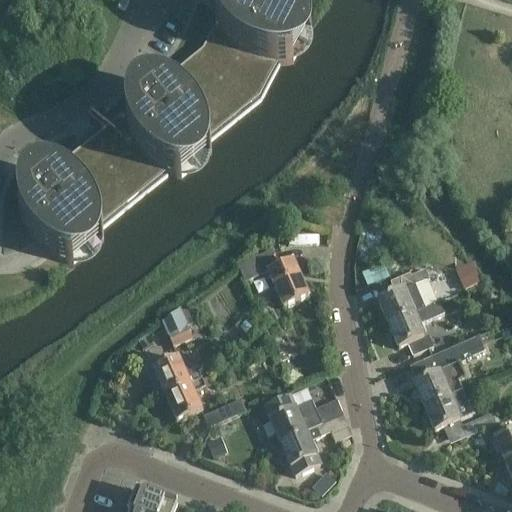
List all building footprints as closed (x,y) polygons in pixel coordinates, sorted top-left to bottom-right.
[(261,101),(279,65),(287,65),(290,64),(292,64),(292,61),(309,30),(310,29),(309,25),(307,22),(306,19),(304,16),(296,7),(287,0),(216,0),(216,2),(214,8),(213,14),(214,20),(216,25),(216,26),(202,53),(158,88),(150,87),(143,88),(135,93),(130,97),(128,101),(126,108),(125,115),(50,176),(42,175),(34,176),(27,180),(26,181),(24,183),(21,186),(19,193),(17,200),(17,201),(18,212),(21,223),(26,233),(32,243),(39,250),(47,257),(49,258),(57,263),(66,266),(69,267),(73,267),(73,265),(101,243),(102,243),(103,240),(103,237),(102,235),(102,229),(167,176),(174,178),(181,180),(181,178),(208,156),(210,156),(210,148),(210,142),(261,101)] [(277,271),(270,256),(237,270),(244,286),(267,276),(282,312),(308,301),(292,264),(277,271)] [(428,282),(424,273),(410,279),(409,276),(390,284),(395,296),(378,304),(388,327),(437,306),(427,283),(428,282)] [(425,340),(419,325),(443,315),(439,305),(437,306),(388,327),(398,352),(408,348),(413,359),(433,350),(428,339),(425,340)] [(172,351),(199,338),(185,309),(161,326),(172,351)] [(423,411),(462,394),(458,384),(464,382),(458,368),(465,365),(463,359),(484,350),(479,339),(413,367),(420,384),(413,387),(423,411)] [(191,363),(188,356),(152,373),(164,399),(200,383),(198,377),(200,376),(202,374),(203,372),(198,363),(196,362),(194,361),(191,363)] [(193,397),(204,392),(200,383),(164,399),(176,427),(201,416),(193,397)] [(434,435),(472,418),(462,394),(423,411),(434,435)] [(293,412),(288,400),(263,412),(279,447),(342,419),(336,403),(316,412),(312,404),(293,412)] [(208,432),(244,417),(239,405),(203,421),(208,432)] [(466,440),(495,427),(491,416),(461,429),(466,440)] [(336,446),(351,439),(342,419),(279,447),(294,481),(321,469),(310,444),(331,435),(336,446)] [(504,465),(511,461),(511,435),(495,443),(504,465)] [(220,443),(206,449),(211,461),(225,456),(220,443)] [(336,489),(325,479),(311,494),(322,504),(336,489)] [(128,511),(175,511),(177,508),(136,492),(135,494),(132,493),(128,505),(130,506),(128,511)]
